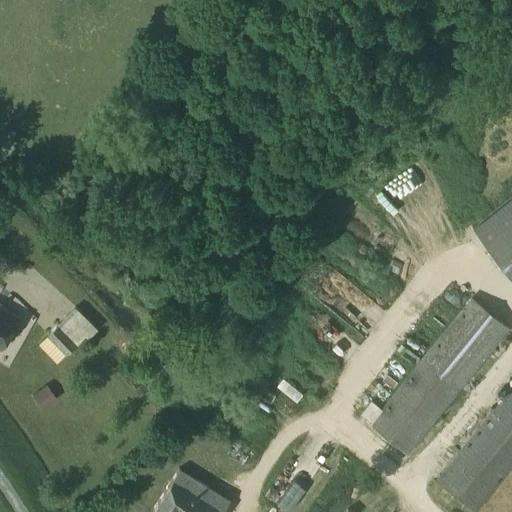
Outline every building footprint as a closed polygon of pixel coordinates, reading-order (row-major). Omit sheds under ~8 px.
[(511,197),(473,228),(511,277),(511,197)] [(510,327),(472,296),(381,408),(372,401),(361,415),(408,454),(510,327)] [(19,316),(0,305),(0,346),(1,347),(19,316)] [(76,344),(56,325),(46,335),(66,354),(76,344)] [(46,386),(31,396),(41,409),(56,398),(46,386)] [(511,465),(511,386),(438,477),(477,509),(511,465)] [(221,511),(229,501),(180,468),(170,483),(151,511),(221,511)]
